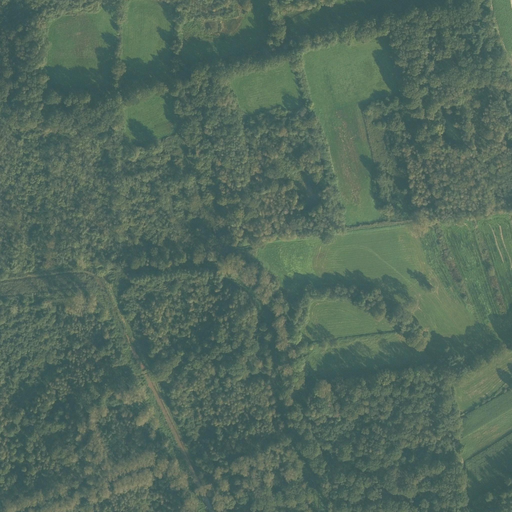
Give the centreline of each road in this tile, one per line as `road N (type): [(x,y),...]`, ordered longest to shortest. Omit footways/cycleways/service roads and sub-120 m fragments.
road 1 (track): [(453,0),(87,98),(0,90)]
road 2 (track): [(269,326),(0,426)]
road 3 (track): [(313,511),(315,487),(282,403),(269,326)]
road 4 (track): [(469,511),(437,362)]
road 5 (track): [(425,9),(435,75),(449,70),(435,21)]
